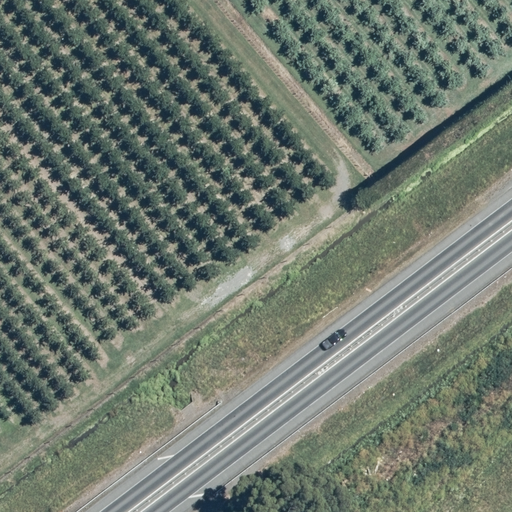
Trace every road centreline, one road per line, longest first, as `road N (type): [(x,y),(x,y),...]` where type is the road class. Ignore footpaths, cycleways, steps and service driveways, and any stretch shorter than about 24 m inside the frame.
road 1 (trunk): [(109,511),(511,205)]
road 2 (trunk): [(511,243),(160,511)]
